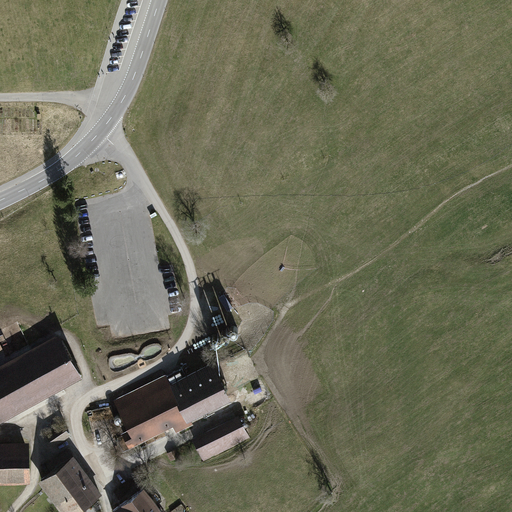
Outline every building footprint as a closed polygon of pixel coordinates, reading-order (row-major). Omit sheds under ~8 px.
[(231,333),(232,334),(233,335),(235,335),(236,334),(237,334),(238,333),(238,331),(238,330),(238,329),(237,328),(236,327),(235,326),(234,326),(232,327),(231,327),(230,329),(230,330),(230,332),(231,333)] [(222,337),(223,338),(225,339),(226,339),(227,339),(229,338),(229,337),(230,336),(230,334),(230,333),(229,332),(228,331),(227,330),(225,330),(224,331),(223,332),(222,333),(221,334),(221,336),(222,337)] [(0,420),(83,375),(58,331),(0,362),(0,420)] [(213,341),(214,342),(216,343),(217,343),(218,343),(220,342),(220,341),(221,340),(221,338),(221,337),(220,336),(219,335),(218,334),(216,334),(215,335),(214,336),(213,337),(212,338),(213,340),(213,341)] [(166,372),(113,399),(128,427),(121,431),(129,447),(173,425),(176,431),(193,423),(190,416),(231,396),(213,360),(183,375),(171,381),(168,375),(166,372)] [(180,368),(168,375),(171,381),(183,375),(180,368)] [(261,375),(254,379),(263,396),(271,392),(261,375)] [(239,413),(191,436),(204,461),(251,438),(239,413)] [(115,420),(116,421),(117,422),(119,422),(120,422),(121,421),(122,420),(122,419),(123,417),(122,416),(121,415),(120,414),(119,414),(118,414),(116,414),(115,415),(114,416),(114,418),(114,419),(115,420)] [(71,434),(63,421),(45,432),(53,445),(71,434)] [(29,440),(0,440),(0,482),(30,481),(29,440)] [(180,456),(176,448),(167,452),(171,460),(180,456)] [(100,494),(67,449),(56,458),(59,461),(55,464),(83,503),(97,493),(99,495),(100,494)] [(71,511),(83,503),(55,464),(48,469),(51,472),(42,479),(65,511),(71,511)] [(143,488),(113,510),(113,511),(147,511),(156,506),(143,488)]
